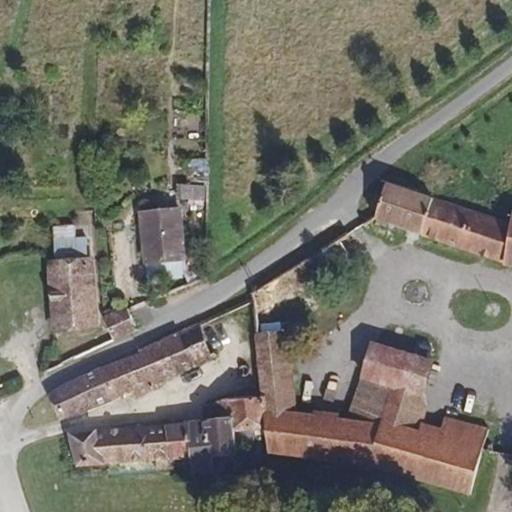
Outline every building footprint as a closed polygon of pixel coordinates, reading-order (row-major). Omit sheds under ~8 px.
[(207,186),(179,186),(179,202),(207,202),(207,186)] [(511,226),(387,190),(385,204),(374,203),(371,216),(382,219),(380,229),(500,277),(511,277),(511,226)] [(185,232),(183,212),(139,218),(146,268),(189,263),(185,232)] [(92,251),(91,237),(77,237),(76,225),(55,225),(56,253),(92,251)] [(359,264),(351,242),(268,289),(272,316),(359,264)] [(89,267),(53,268),(55,334),(92,334),(89,267)] [(268,289),(251,299),(257,341),(275,339),(272,316),(268,289)] [(104,319),(111,340),(138,326),(131,309),(104,319)] [(142,349),(51,398),(61,423),(130,393),(132,397),(183,375),(182,369),(207,349),(194,316),(140,345),(142,349)] [(381,427),(419,438),(424,419),(415,417),(434,366),(373,347),(349,422),(379,434),(381,427)] [(261,372),(289,371),(286,350),(258,350),(261,372)] [(265,397),(270,428),(295,413),(289,371),(261,372),(265,397)] [(237,446),(268,446),(270,428),(265,397),(207,401),(209,424),(236,424),(237,446)] [(474,502),(476,493),(492,436),(447,422),(442,432),(425,429),(419,438),(381,427),(379,434),(349,422),(295,413),(270,428),(268,446),(268,458),(372,475),(474,502)] [(195,461),(212,461),(209,424),(191,426),(195,461)] [(212,461),(237,462),(237,446),(236,424),(209,424),(212,461)] [(169,428),(171,466),(197,466),(195,461),(191,426),(169,428)] [(80,467),(92,467),(171,466),(169,428),(66,434),(80,467)] [(195,461),(197,466),(198,475),(212,476),(212,461),(195,461)]
